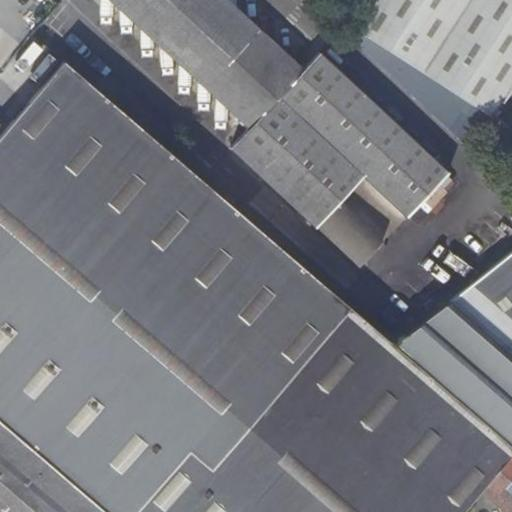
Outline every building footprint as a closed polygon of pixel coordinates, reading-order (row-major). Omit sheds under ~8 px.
[(253,105),(139,0),(102,0),(237,124),(253,105)] [(188,0),(139,0),(253,105),(237,124),(245,132),(229,148),(316,229),(340,203),(363,178),(407,218),(447,175),(317,54),(301,70),(292,80),(259,47),(259,36),(227,36),(188,0)] [(301,70),(225,0),(188,0),(227,36),(259,36),(259,47),(292,80),(301,70)] [(511,90),(511,0),(370,0),(354,26),(492,116),(511,90)] [(511,511),(511,356),(448,301),(429,316),(390,347),(380,355),(64,64),(0,139),(0,511),(461,511),(479,492),(502,511),(511,511)] [(348,308),(64,64),(380,355),(390,347),(348,308)] [(437,119),(473,142),(490,119),(453,94),(437,119)] [(383,243),(340,203),(316,229),(360,269),(383,243)] [(511,251),(448,301),(511,356),(511,251)]
